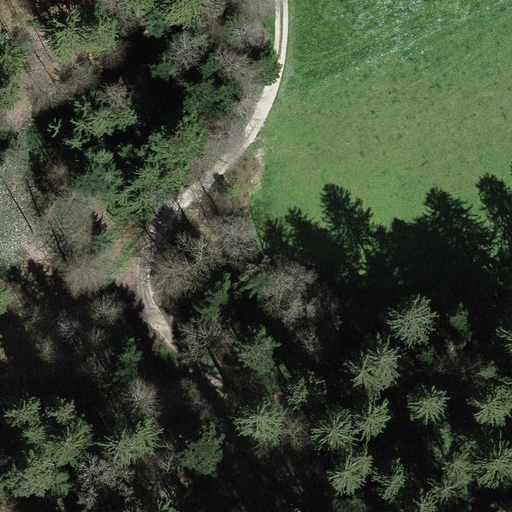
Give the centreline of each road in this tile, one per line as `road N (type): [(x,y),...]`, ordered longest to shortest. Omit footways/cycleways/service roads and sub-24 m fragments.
road 1 (track): [(511,404),(445,396),(306,419),(271,417),(198,366),(145,303),(141,271),(156,233),(241,145),(265,104),(280,50),(281,0)]
road 2 (track): [(314,511),(197,417),(149,344),(145,303)]
